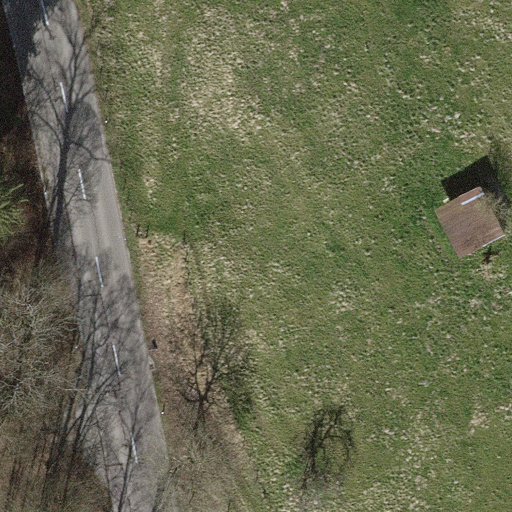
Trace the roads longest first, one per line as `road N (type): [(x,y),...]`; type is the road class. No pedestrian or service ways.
road 1 (tertiary): [(153,511),(44,0)]
road 2 (track): [(123,356),(177,381),(255,511)]
road 3 (track): [(140,447),(0,434)]
